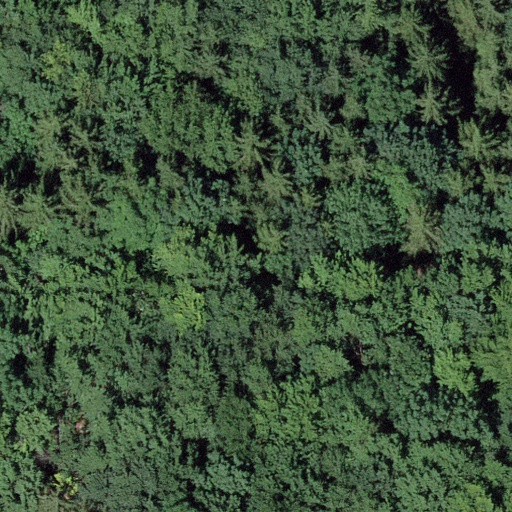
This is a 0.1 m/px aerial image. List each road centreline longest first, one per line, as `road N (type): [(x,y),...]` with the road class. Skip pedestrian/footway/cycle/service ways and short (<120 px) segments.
road 1 (track): [(511,299),(425,305),(156,295),(0,276)]
road 2 (track): [(511,475),(176,501),(0,491)]
